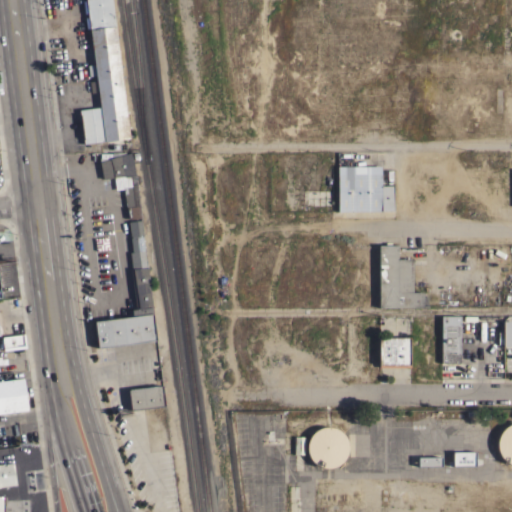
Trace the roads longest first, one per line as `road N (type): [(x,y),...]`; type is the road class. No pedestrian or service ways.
road 1 (primary): [(58,369),(13,0)]
road 2 (residential): [(232,394),(511,394)]
road 3 (primary): [(114,511),(81,405),(58,369)]
road 4 (primary): [(58,369),(52,411),(82,511)]
road 5 (track): [(366,67),(511,62)]
road 6 (primary): [(58,369),(46,429),(55,511)]
road 7 (residential): [(375,228),(511,227)]
